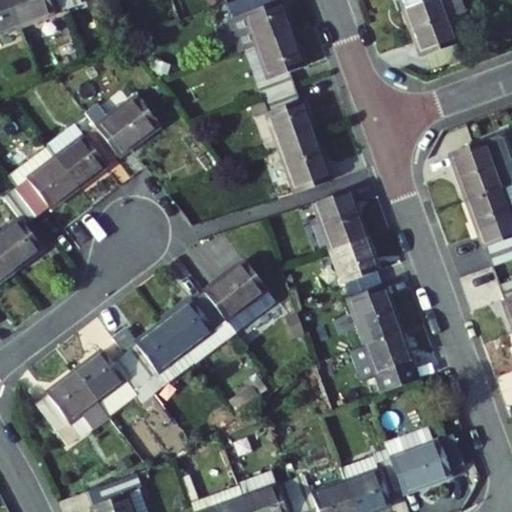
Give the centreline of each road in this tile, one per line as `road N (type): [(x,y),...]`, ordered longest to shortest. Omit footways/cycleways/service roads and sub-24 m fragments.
road 1 (residential): [(378,123),(511,497)]
road 2 (residential): [(130,237),(99,289),(0,366)]
road 3 (residential): [(511,78),(378,123)]
road 4 (residential): [(333,0),(378,123)]
